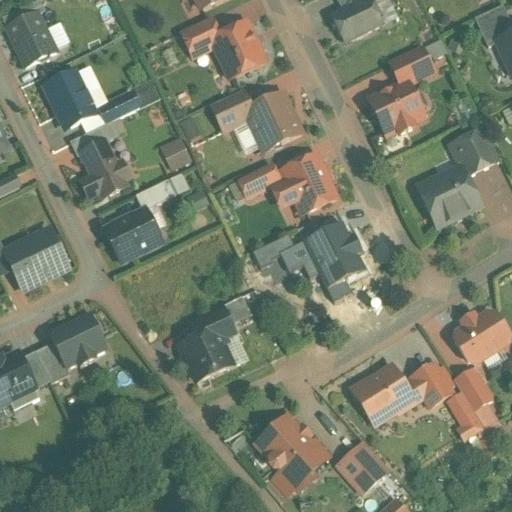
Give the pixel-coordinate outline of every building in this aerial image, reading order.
[(194,0),(202,14),(230,0),(194,0)] [(375,0),(335,0),(343,15),(370,2),(371,3),(376,0),(375,0)] [(343,15),(332,21),(346,47),(383,29),(371,3),(370,2),(343,15)] [(511,28),(503,10),(475,23),(488,52),(498,47),(497,46),(511,39),(511,28)] [(28,11),(20,15),(26,25),(33,22),(28,11)] [(20,15),(4,23),(9,33),(26,25),(20,15)] [(9,33),(8,34),(26,72),(37,67),(43,68),(49,65),(51,60),(57,57),(39,19),(33,22),(26,25),(9,33)] [(211,23),(181,38),(195,64),(216,53),(212,45),(220,41),(211,23)] [(220,41),(212,45),(216,53),(231,85),(266,68),(258,50),(258,47),(254,39),(251,38),(247,28),(220,41)] [(511,39),(497,46),(498,47),(511,77),(511,39)] [(422,53),(390,68),(400,90),(407,87),(409,90),(434,78),(422,53)] [(97,120),(76,78),(45,93),(60,123),(67,123),(71,133),(97,120)] [(400,90),(392,94),(391,92),(380,98),(381,99),(369,105),(386,141),(398,136),(400,140),(415,132),(413,128),(425,123),(409,90),(407,87),(400,90)] [(244,95),(211,111),(224,138),(242,129),(239,121),(246,118),(245,117),(252,113),(244,95)] [(132,97),(100,113),(108,129),(109,129),(140,114),(132,97)] [(252,113),(245,117),(246,118),(265,157),(302,139),(284,99),(252,113)] [(196,122),(185,125),(189,143),(200,140),(196,122)] [(108,129),(87,139),(87,140),(94,153),(106,148),(116,143),(109,129),(108,129)] [(485,133),(457,147),(473,179),(500,166),(485,133)] [(87,140),(71,148),(78,161),(82,159),(94,153),(87,140)] [(180,145),(165,153),(174,172),(190,165),(180,145)] [(94,153),(82,159),(93,182),(83,187),(90,203),(101,198),(104,203),(127,191),(124,186),(130,183),(122,168),(117,171),(106,148),(94,153)] [(316,160),(282,177),(288,189),(273,196),(282,213),(296,206),(303,220),(337,204),(328,184),(329,182),(326,176),(323,175),(316,160)] [(272,169),(239,185),(248,203),(280,187),(272,169)] [(462,172),(418,193),(420,197),(419,200),(423,207),(426,208),(438,232),(481,211),(462,172)] [(14,180),(0,187),(0,202),(20,193),(14,180)] [(105,233),(122,267),(162,248),(145,214),(105,233)] [(343,229),(305,247),(303,253),(308,262),(305,264),(303,269),(310,284),(320,279),(328,293),(365,275),(358,261),(363,258),(354,241),(350,243),(343,229)] [(51,238),(30,248),(29,246),(6,257),(5,258),(13,274),(24,295),(69,273),(51,238)] [(289,240),(260,254),(268,270),(268,271),(297,257),(289,240)] [(6,257),(1,246),(0,246),(0,277),(1,280),(13,274),(5,258),(6,257)] [(260,254),(246,262),(254,277),(268,270),(260,254)] [(234,306),(223,311),(231,327),(232,329),(250,321),(243,306),(236,310),(234,306)] [(223,311),(191,326),(198,342),(231,327),(223,311)] [(488,318),(477,325),(474,319),(463,326),(466,331),(457,337),(455,345),(468,366),(476,368),(483,364),(484,359),(496,352),(501,352),(507,348),(509,340),(496,319),(488,318)] [(91,319),(49,339),(53,348),(67,375),(68,375),(79,369),(81,373),(97,365),(95,361),(108,355),(91,319)] [(198,342),(181,351),(197,387),(233,370),(223,349),(229,347),(227,342),(236,338),(232,329),(231,327),(198,342)] [(53,348),(36,357),(50,387),(51,389),(70,380),(68,375),(67,375),(53,348)] [(36,357),(21,364),(35,393),(36,394),(50,387),(36,357)] [(18,358),(4,365),(2,362),(0,362),(0,409),(10,405),(15,416),(40,403),(36,394),(35,393),(21,364),(18,358)] [(435,368),(411,383),(412,384),(422,400),(431,413),(454,398),(435,368)] [(393,372),(370,387),(367,386),(353,395),(374,429),(394,417),(397,417),(414,406),(422,400),(412,384),(404,389),(393,372)] [(473,374),(455,386),(474,416),(493,405),(473,374)] [(289,424),(259,450),(271,464),(271,469),(274,473),(280,474),(290,485),(304,472),(308,477),(327,460),(315,446),(312,449),(289,424)] [(363,450),(339,471),(363,498),(387,477),(363,450)]
